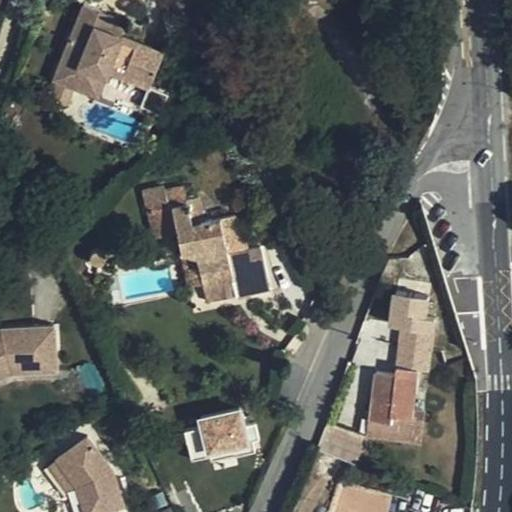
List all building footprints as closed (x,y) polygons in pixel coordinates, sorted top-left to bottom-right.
[(154,85),(168,44),(116,26),(121,12),(86,0),(80,0),(53,77),(102,94),(110,70),(154,85)] [(111,74),(105,94),(142,104),(148,84),(111,74)] [(151,83),(146,104),(165,108),(170,88),(151,83)] [(165,183),(143,188),(153,237),(180,232),(186,258),(199,256),(208,299),(270,286),(262,246),(253,247),(246,211),(207,219),(202,196),(188,199),(185,183),(166,186),(165,183)] [(58,367),(55,325),(53,325),(5,327),(3,327),(0,328),(0,376),(12,371),(57,368),(58,367)] [(382,343),(379,371),(398,373),(399,366),(401,345),(382,343)] [(399,366),(421,369),(423,346),(401,344),(401,345),(399,366)] [(421,369),(399,366),(398,373),(379,371),(377,371),(371,419),(392,421),(393,414),(414,416),(416,407),(421,369)] [(200,409),(202,423),(188,425),(193,458),(262,447),(257,417),(249,418),(247,401),(200,409)] [(426,409),(416,407),(414,416),(393,414),(392,421),(371,419),(369,435),(422,442),(426,409)] [(322,446),(359,460),(369,433),(332,419),(322,446)] [(88,439),(65,455),(72,464),(68,466),(80,483),(90,511),(101,511),(101,508),(121,502),(108,465),(88,439)] [(32,448),(7,459),(14,475),(40,465),(32,448)] [(72,464),(65,455),(60,459),(66,467),(68,466),(72,464)] [(388,511),(392,495),(341,482),(331,511),(388,511)]
